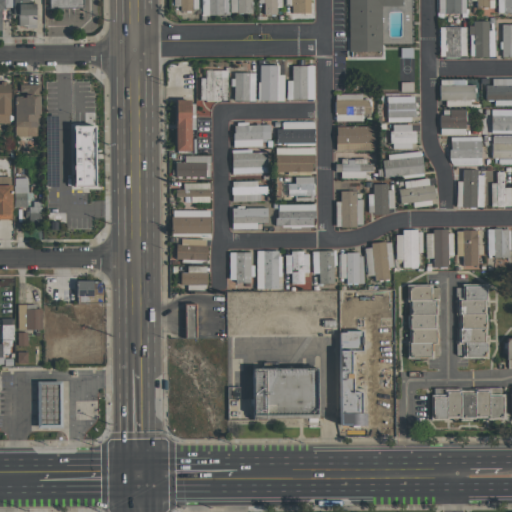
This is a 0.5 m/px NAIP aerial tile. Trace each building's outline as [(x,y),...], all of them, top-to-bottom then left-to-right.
[(0,0),(0,29),(0,30),(0,8),(11,8),(10,0),(0,0)] [(28,0),(12,0),(13,16),(18,16),(18,25),(35,25),(35,1),(28,1),(28,0)] [(83,8),(83,0),(48,0),(49,9),(83,8)] [(197,10),(196,0),(172,0),(172,9),(197,10)] [(200,0),(201,16),(228,15),(227,0),(200,0)] [(251,14),(250,0),(228,0),(228,13),(251,14)] [(279,0),(256,0),(257,3),(263,3),(262,15),(279,15),(279,0)] [(309,0),(283,0),(284,4),(291,4),(291,14),(310,13),(309,0)] [(347,0),(348,52),(381,51),(381,6),(395,6),(395,12),(405,12),(405,21),(412,21),(411,0),(347,0)] [(437,0),(438,14),(465,13),(464,0),(437,0)] [(511,13),(511,0),(496,0),(496,13),(511,13)] [(488,21),(469,21),(468,57),(494,57),(494,30),(488,30),(488,21)] [(511,25),(500,26),(500,57),(511,57),(511,25)] [(465,27),(438,27),(438,57),(465,57),(465,27)] [(283,75),(278,75),(278,65),(258,65),(258,101),(283,101),(283,75)] [(313,65),(290,66),(291,80),(285,81),(286,99),(313,99),(313,65)] [(200,101),(226,101),(226,70),(201,70),(200,101)] [(254,101),(254,73),(233,73),(233,101),(254,101)] [(511,105),(511,78),(491,78),(491,85),(484,85),(484,101),(493,101),(493,105),(511,105)] [(440,107),(473,106),(472,85),(464,85),(464,79),(440,80),(440,107)] [(0,82),(0,123),(9,124),(10,83),(0,82)] [(19,84),(19,92),(24,92),(24,97),(14,97),(14,136),(38,137),(39,84),(19,84)] [(362,121),(362,114),(369,114),(369,99),(361,99),(361,94),(334,94),(334,121),(362,121)] [(413,96),(386,97),(386,121),(414,120),(413,96)] [(175,152),(190,152),(189,99),(174,99),(175,152)] [(465,109),(439,110),(439,135),(465,134),(465,109)] [(511,109),(490,109),(489,133),(511,133),(511,109)] [(289,145),(313,145),(314,122),(277,121),(277,144),(289,144),(289,145)] [(269,124),(233,125),(233,147),(261,146),(261,139),(269,139),(269,124)] [(412,124),(390,125),(390,149),(413,148),(412,124)] [(95,186),(94,125),(70,126),(71,187),(95,186)] [(335,127),(335,151),(373,150),(373,126),(335,127)] [(511,136),(491,137),(490,163),(511,162),(511,136)] [(480,165),(480,137),(449,138),(449,166),(480,165)] [(312,148),(276,147),(275,173),(312,173),(312,148)] [(266,150),(230,151),(231,174),(266,173),(266,150)] [(422,176),(421,152),(383,154),(384,178),(422,176)] [(209,155),(183,155),(183,162),(174,162),(175,177),(209,177),(209,155)] [(337,177),(372,178),(372,161),(337,160),(337,177)] [(456,181),(455,207),(483,208),(483,172),(461,171),(461,181),(456,181)] [(510,207),(510,188),(503,188),(503,173),(495,172),(495,183),(490,183),(489,207),(510,207)] [(312,177),(294,177),(294,183),(286,184),(286,196),(312,195),(312,177)] [(13,207),(26,207),(27,178),(14,178),(13,207)] [(399,204),(411,203),(411,207),(433,205),(430,179),(403,181),(404,189),(398,189),(399,204)] [(231,201),(260,201),(260,194),(266,194),(266,186),(256,187),(256,181),(231,181),(231,201)] [(209,183),(182,183),(182,189),(174,189),(174,197),(184,197),(184,202),(208,203),(209,183)] [(391,183),(371,184),(372,194),(367,194),(367,214),(388,214),(388,208),(392,208),(391,183)] [(0,185),(0,219),(11,219),(11,186),(0,185)] [(355,191),(339,191),(339,201),(334,201),(335,227),(362,226),(361,199),(355,199),(355,191)] [(41,202),(27,202),(28,224),(42,223),(41,202)] [(313,226),(313,204),(275,205),(276,227),(313,226)] [(267,222),(266,207),(231,208),(231,229),(256,229),(256,222),(267,222)] [(209,211),(171,210),(171,234),(209,234),(209,211)] [(509,229),(486,229),(486,257),(509,257),(509,229)] [(476,266),(476,230),(455,230),(455,257),(461,257),(461,266),(476,266)] [(424,232),(425,258),(432,258),(432,267),(447,267),(447,256),(452,256),(452,231),(424,232)] [(417,268),(416,253),(421,253),(421,232),(394,232),(395,260),(401,260),(401,268),(417,268)] [(206,239),(177,238),(176,260),(206,261),(206,239)] [(388,279),(387,268),(392,268),(391,243),(364,244),(365,276),(373,275),(373,280),(388,279)] [(279,289),(280,251),(255,251),(255,288),(279,289)] [(333,251),(311,251),(311,273),(318,273),(318,284),(334,283),(333,251)] [(228,281),(251,282),(252,266),(249,266),(250,253),(228,252),(228,281)] [(307,252),(284,253),(284,273),(290,273),(290,285),(303,285),(302,273),(308,273),(307,252)] [(339,282),(362,282),(361,253),(338,253),(339,282)] [(206,266),(186,266),(186,272),(180,272),(179,285),(188,285),(188,290),(206,290),(206,266)] [(76,299),(89,300),(90,295),(102,296),(103,281),(77,280),(76,299)] [(458,356),(485,355),(483,286),(455,287),(455,299),(456,299),(458,356)] [(438,356),(437,287),(408,287),(409,356),(438,356)] [(185,304),(184,336),(194,336),(195,305),(185,304)] [(17,329),(41,329),(41,305),(17,306),(17,329)] [(340,363),(341,413),(367,413),(366,362),(340,363)] [(251,373),(252,417),(314,416),(313,372),(251,373)] [(40,383),(40,385),(40,430),(65,429),(64,382),(40,383)] [(502,396),(488,396),(488,392),(445,392),(445,397),(431,397),(432,417),(502,417),(502,396)]
